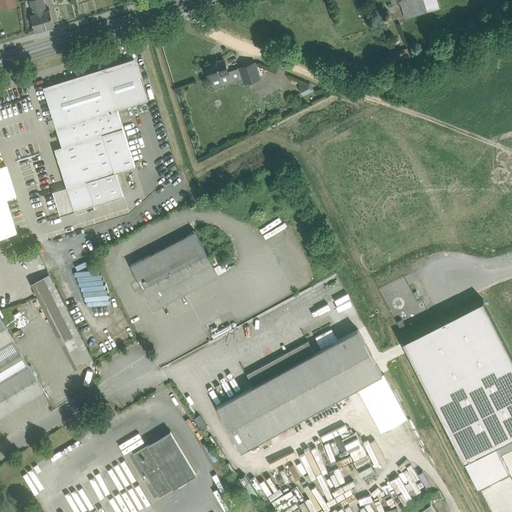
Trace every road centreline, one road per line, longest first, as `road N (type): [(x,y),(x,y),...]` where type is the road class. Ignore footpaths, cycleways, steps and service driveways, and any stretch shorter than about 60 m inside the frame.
road 1 (primary): [(0,62),(205,0)]
road 2 (unclassified): [(0,452),(135,371)]
